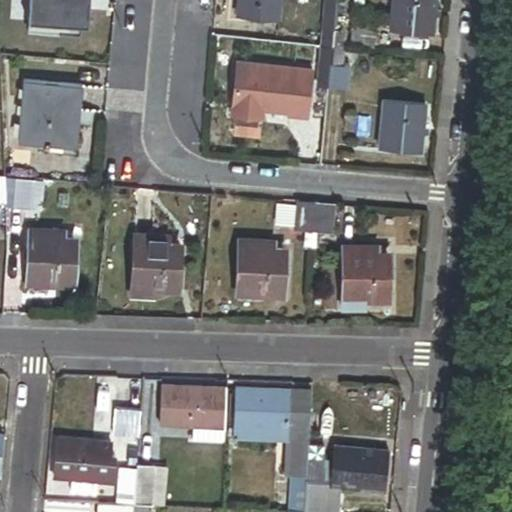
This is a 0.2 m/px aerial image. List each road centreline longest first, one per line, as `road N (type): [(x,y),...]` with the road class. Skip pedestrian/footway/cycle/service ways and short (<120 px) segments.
road 1 (residential): [(459,199),(153,172),(169,0)]
road 2 (residential): [(446,359),(36,347)]
road 3 (tertiary): [(459,199),(479,0)]
road 4 (residential): [(20,511),(36,347)]
road 5 (tertiary): [(446,359),(459,199)]
road 6 (tertiary): [(431,511),(446,359)]
